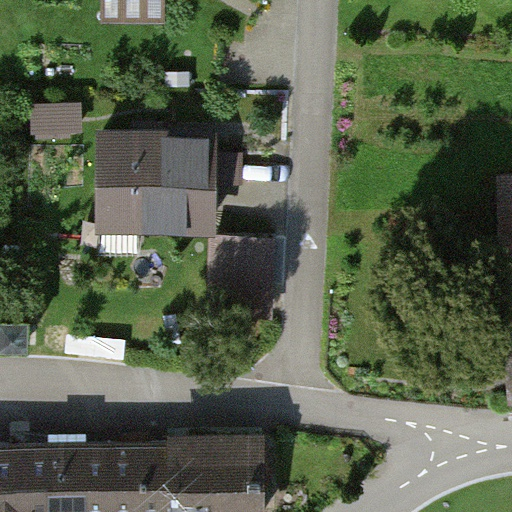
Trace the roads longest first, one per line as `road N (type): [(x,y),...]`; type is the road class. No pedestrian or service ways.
road 1 (residential): [(298,408),(323,0)]
road 2 (residential): [(0,374),(298,408)]
road 3 (residential): [(298,408),(408,423),(460,456)]
